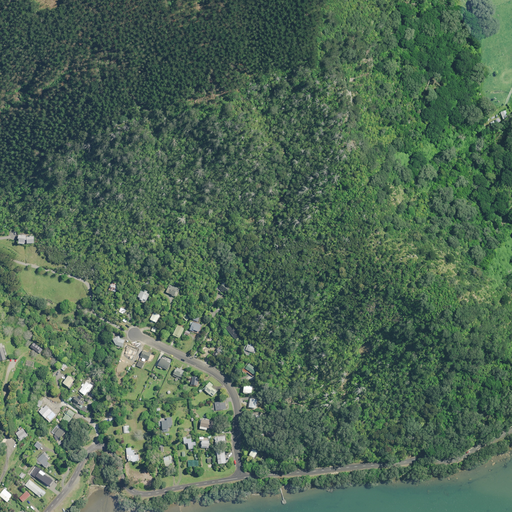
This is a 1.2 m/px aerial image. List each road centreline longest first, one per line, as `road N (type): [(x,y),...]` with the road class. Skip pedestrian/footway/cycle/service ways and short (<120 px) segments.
road 1 (tertiary): [(241,477),(441,455),(511,417)]
road 2 (tertiary): [(47,511),(98,445),(116,457),(134,492),(241,477)]
road 3 (residential): [(241,477),(228,385),(131,333)]
